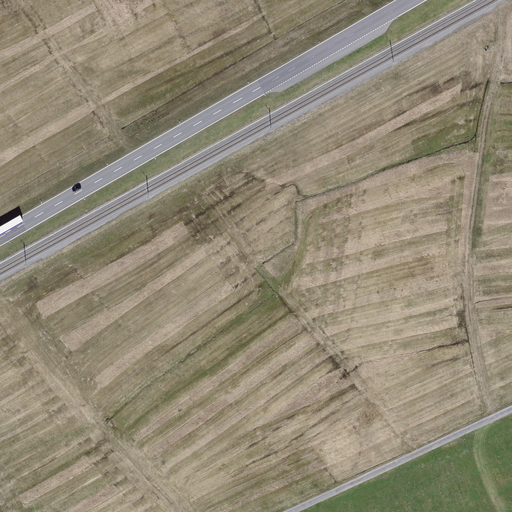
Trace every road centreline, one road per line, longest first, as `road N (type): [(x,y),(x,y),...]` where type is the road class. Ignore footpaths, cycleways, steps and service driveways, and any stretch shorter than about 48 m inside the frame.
road 1 (primary): [(0,237),(413,0)]
road 2 (track): [(511,413),(275,511)]
